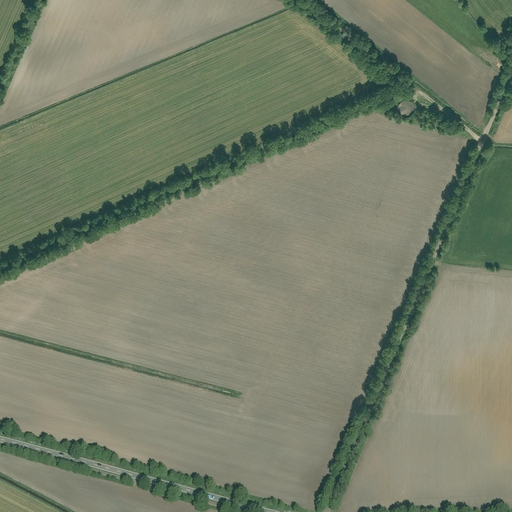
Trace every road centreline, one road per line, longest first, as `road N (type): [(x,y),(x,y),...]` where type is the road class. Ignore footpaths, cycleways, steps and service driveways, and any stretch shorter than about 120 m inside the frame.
road 1 (unclassified): [(324,511),(511,70)]
road 2 (secondary): [(0,438),(282,511)]
